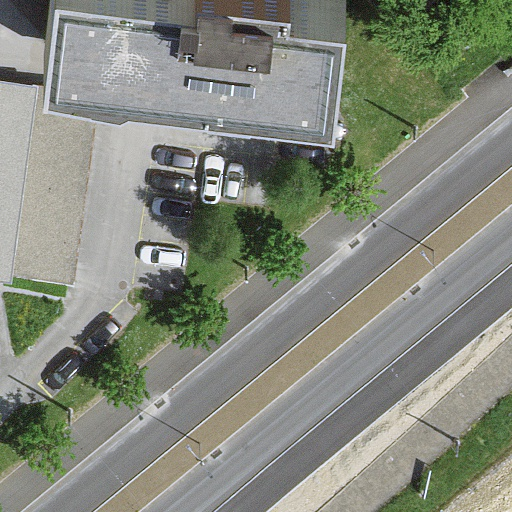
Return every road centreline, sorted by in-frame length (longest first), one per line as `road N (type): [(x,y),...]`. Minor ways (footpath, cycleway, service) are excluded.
road 1 (primary): [(511,136),(54,511)]
road 2 (primary): [(175,511),(511,233)]
